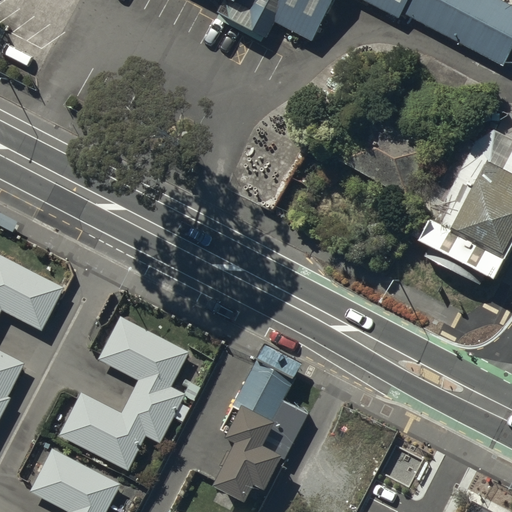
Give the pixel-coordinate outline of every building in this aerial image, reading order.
[(228,0),(222,14),(269,38),(276,24),(314,43),(336,0),(359,0),(400,22),(403,15),(411,0),(228,0)] [(511,53),(511,8),(496,0),(411,0),(403,15),(504,69),(511,53)] [(431,148),(367,115),(344,159),(408,192),(431,148)] [(427,243),(499,279),(511,252),(511,140),(496,133),(477,144),(427,243)] [(18,221),(2,213),(0,216),(0,223),(14,230),(18,221)] [(67,288),(0,254),(0,319),(4,311),(44,332),(67,288)] [(173,386),(191,352),(122,317),(100,360),(140,380),(133,393),(177,415),(188,394),(173,386)] [(0,393),(11,399),(29,362),(0,347),(0,393)] [(296,378),(259,359),(235,405),(243,409),(245,405),(278,421),(266,445),(286,455),(287,456),(309,414),(285,401),(296,378)] [(61,435),(129,470),(147,435),(163,443),(177,415),(133,393),(123,412),(83,392),(61,435)] [(0,419),(11,399),(0,393),(0,419)] [(286,455),(266,445),(278,421),(245,405),(243,409),(235,405),(223,429),(239,437),(214,486),(247,502),(256,485),(268,490),(286,455)] [(110,511),(124,485),(54,448),(31,491),(71,511),(110,511)] [(494,511),(474,502),(468,511),(494,511)]
